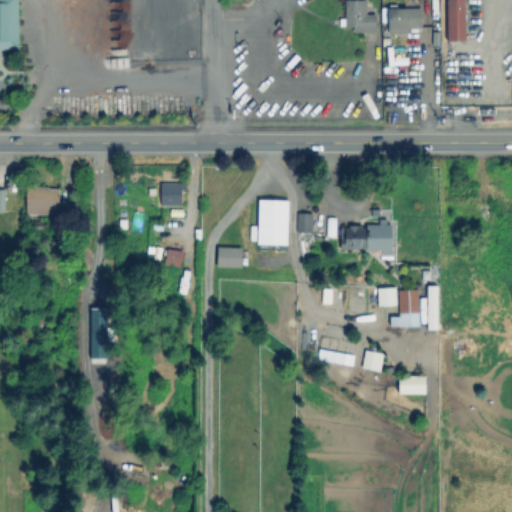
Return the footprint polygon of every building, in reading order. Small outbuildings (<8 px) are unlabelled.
[(0,0),(20,0),(20,46),(2,46),(2,49),(0,49),(0,0)] [(468,0),(468,40),(447,39),(447,0),(468,0)] [(375,13),(375,33),(359,33),(359,24),(346,24),(347,1),(365,1),(365,13),(375,13)] [(424,9),(424,27),(409,27),(409,33),(391,33),(391,27),(389,27),(390,9),(424,9)] [(472,181),(471,200),(456,199),(456,197),(445,196),(445,181),(472,181)] [(184,184),(184,200),(180,200),(180,204),(161,205),(161,184),(184,184)] [(63,191),(61,215),(27,213),(28,189),(63,191)] [(288,202),(288,243),(255,243),(255,212),(259,212),(259,202),(288,202)] [(312,214),(312,231),(300,232),(299,214),(312,214)] [(378,228),(378,250),(342,250),(342,227),(378,228)] [(243,248),(243,268),(219,268),(219,248),(243,248)] [(183,253),(180,267),(167,264),(170,250),(183,253)] [(425,329),(437,329),(437,285),(425,285),(425,329)] [(422,325),(402,327),(399,290),(419,288),(422,325)] [(378,306),(394,306),(394,290),(378,290),(378,306)] [(104,307),(88,307),(89,358),(105,358),(104,307)] [(360,367),(378,370),(381,353),(363,349),(360,367)] [(339,362),(341,353),(324,350),(322,359),(339,362)] [(428,374),(427,394),(398,394),(398,374),(428,374)]
